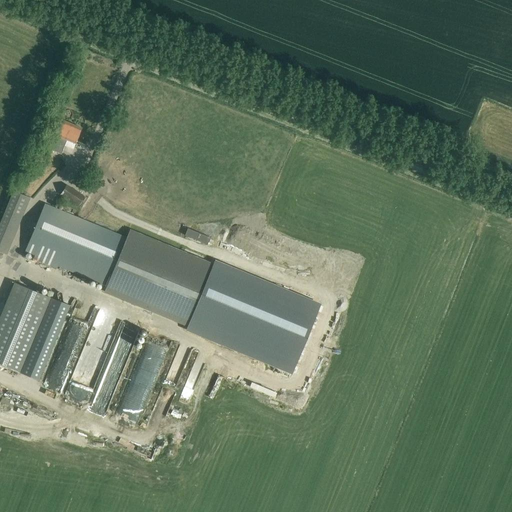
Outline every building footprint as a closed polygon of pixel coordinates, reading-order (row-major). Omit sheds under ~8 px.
[(51,146),(49,149),(61,154),(67,140),(76,144),(82,128),(61,120),(51,146)] [(61,195),(78,206),(84,196),(67,185),(61,195)] [(0,222),(0,251),(5,253),(28,197),(13,191),(0,222)] [(45,204),(24,255),(57,269),(105,290),(189,325),(188,328),(291,370),(318,304),(215,261),(213,265),(129,230),(126,237),(45,204)] [(51,298),(14,282),(0,316),(0,364),(20,373),(51,298)] [(83,311),(76,310),(66,331),(66,334),(59,351),(59,349),(48,374),(48,379),(53,379),(59,382),(67,383),(71,373),(72,367),(76,358),(76,352),(84,336),(83,338),(88,328),(89,322),(90,319),(91,314),(83,311)] [(121,319),(110,354),(85,346),(69,395),(90,402),(93,392),(99,394),(97,401),(113,406),(139,325),(121,319)] [(191,403),(196,388),(186,385),(181,400),(191,403)]
